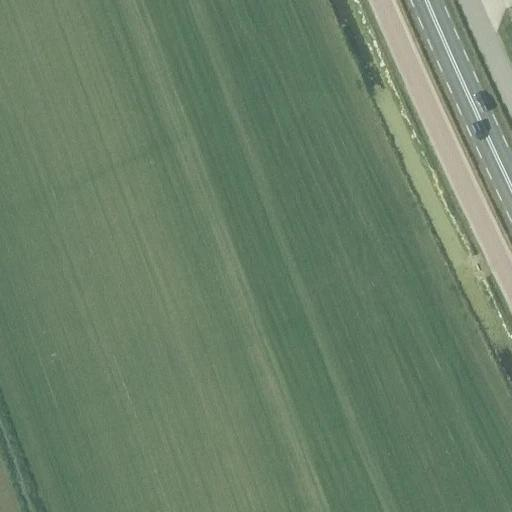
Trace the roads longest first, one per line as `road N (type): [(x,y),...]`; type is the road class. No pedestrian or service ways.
road 1 (unclassified): [(381,0),(511,285)]
road 2 (primary): [(511,191),(424,0)]
